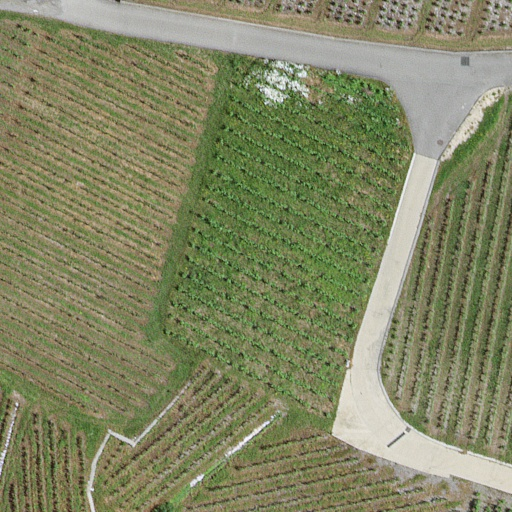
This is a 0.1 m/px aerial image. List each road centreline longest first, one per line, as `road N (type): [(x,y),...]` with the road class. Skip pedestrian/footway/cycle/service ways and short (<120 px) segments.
road 1 (track): [(448,74),(364,375),(370,405),(423,450),(511,478)]
road 2 (unclassified): [(511,71),(448,74),(16,0)]
